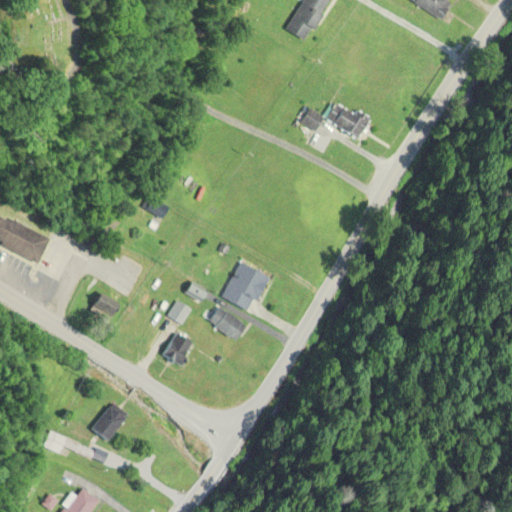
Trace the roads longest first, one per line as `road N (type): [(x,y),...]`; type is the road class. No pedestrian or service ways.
road 1 (secondary): [(227,438),(501,0)]
road 2 (secondary): [(227,438),(0,291)]
